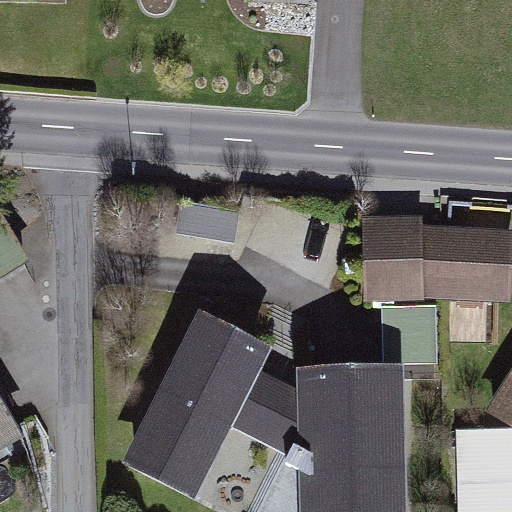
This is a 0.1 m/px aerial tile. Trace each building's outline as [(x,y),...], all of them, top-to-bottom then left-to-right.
[(511,313),(511,238),(372,234),(370,310),(511,313)] [(268,511),(287,456),(314,466),(312,385),(279,373),(287,357),(205,321),(134,479),(204,511),(268,511)] [(0,380),(13,373),(0,350),(0,478),(33,460),(0,401),(0,380)] [(419,511),(415,382),(312,385),(314,466),(315,511),(419,511)] [(511,401),(493,434),(511,444),(511,401)]
